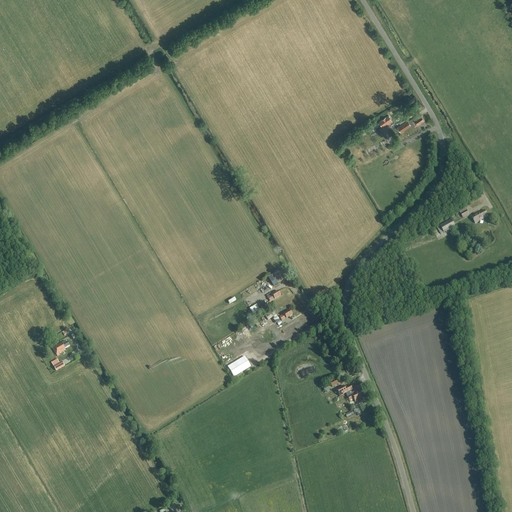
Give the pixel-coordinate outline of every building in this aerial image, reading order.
[(412,121),(416,127),(425,121),(421,115),(418,118),(416,116),(414,117),(415,120),(412,121)] [(381,128),(393,120),(391,116),(378,124),(381,128)] [(404,131),(411,126),(408,121),(401,126),(404,131)] [(483,218),(487,216),(484,211),(480,213),(473,216),(476,223),(483,219),(483,218)] [(441,235),(455,227),(452,220),(437,228),(441,235)] [(278,273),(268,279),(274,287),(283,281),(278,273)] [(267,296),(270,302),(274,299),(281,296),(278,291),(272,295),(271,293),(267,296)] [(286,319),(292,315),(290,311),(284,314),(284,315),(279,317),(282,321),(286,318),(286,319)] [(52,348),(56,355),(65,350),(65,349),(69,346),(67,342),(66,343),(65,341),(52,348)] [(65,367),(61,361),(53,366),(56,372),(65,367)] [(339,396),(353,389),(351,386),(347,388),(346,387),(344,388),(343,386),(336,390),(339,396)] [(359,399),(362,397),(359,392),(357,393),(357,392),(347,397),(350,402),(354,400),(355,402),(359,400),(359,399)]
